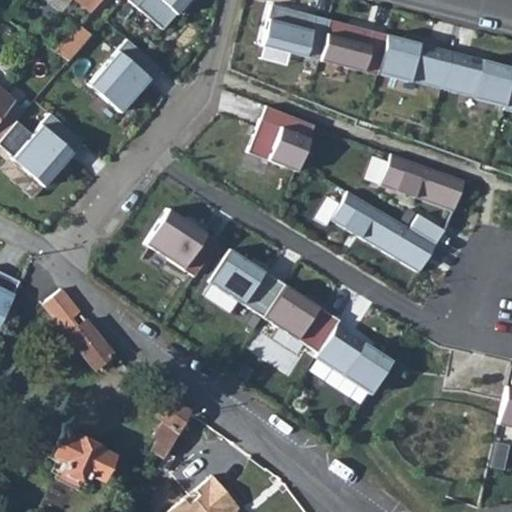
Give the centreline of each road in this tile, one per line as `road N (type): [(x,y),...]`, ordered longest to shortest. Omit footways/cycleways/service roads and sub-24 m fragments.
road 1 (residential): [(52,262),(343,511)]
road 2 (residential): [(148,148),(260,224),(455,336)]
road 3 (residential): [(511,187),(208,73)]
road 4 (residential): [(455,336),(511,197)]
road 5 (residential): [(148,148),(52,262)]
